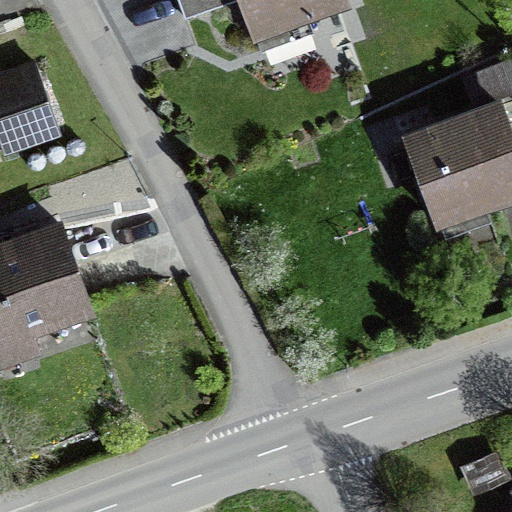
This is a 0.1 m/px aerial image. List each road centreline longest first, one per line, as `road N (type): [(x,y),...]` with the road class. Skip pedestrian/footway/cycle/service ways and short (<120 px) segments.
road 1 (residential): [(76,0),(295,443)]
road 2 (tertiary): [(96,511),(295,443)]
road 3 (tertiary): [(323,434),(511,373)]
